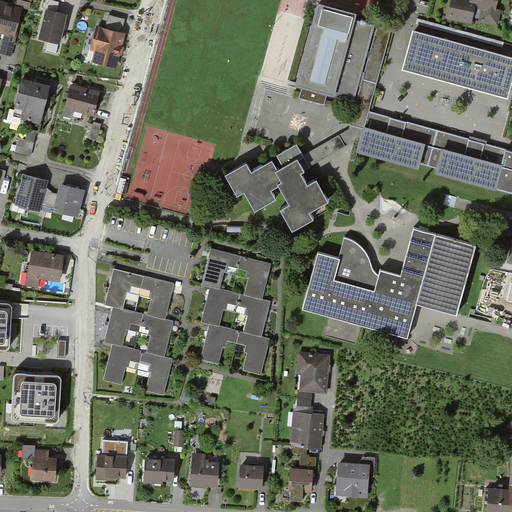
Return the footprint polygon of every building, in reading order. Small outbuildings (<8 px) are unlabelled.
[(5,0),(0,0),(0,27),(4,28),(0,48),(12,50),(23,3),(5,0)] [(50,0),(44,0),(42,9),(45,9),(57,12),(59,2),(50,0)] [(327,89),(355,96),(375,24),(353,18),(355,10),(318,0),(314,0),(294,79),(303,82),(300,92),(324,99),(327,89)] [(450,0),(447,15),(471,21),(475,7),(481,8),(478,21),(497,25),(500,10),(495,9),(497,0),(450,0)] [(45,9),(38,40),(48,43),(59,45),(60,45),(67,15),(57,12),(45,9)] [(105,29),(121,33),(125,19),(109,15),(105,29)] [(375,24),(355,96),(349,127),(304,154),(311,166),(361,137),(368,111),(391,25),(375,21),(375,24)] [(95,51),(93,62),(116,68),(119,55),(122,55),(124,48),(122,47),(125,34),(121,33),(105,29),(96,27),(90,50),(95,51)] [(511,57),(413,30),(403,69),(507,98),(511,80),(511,57)] [(59,45),(48,43),(46,50),(57,53),(59,45)] [(22,79),(13,116),(21,118),(21,119),(41,124),(50,86),(22,79)] [(71,83),(63,115),(72,118),(74,111),(94,116),(101,91),(71,83)] [(361,137),(357,152),(419,168),(421,162),(437,166),(436,173),(497,189),(498,186),(511,189),(511,148),(368,111),(361,137)] [(93,122),(89,139),(97,141),(101,124),(93,122)] [(12,151),(11,157),(28,161),(29,156),(31,157),(37,134),(27,131),(25,140),(19,138),(15,152),(12,151)] [(282,168),(297,159),(302,157),(297,148),(277,159),(282,168)] [(277,184),(278,186),(289,205),(281,210),(292,230),(313,218),(309,211),(328,201),(316,180),(307,185),(301,173),(304,171),(297,159),(282,168),(275,171),(281,181),(277,184)] [(245,193),(255,211),(275,200),(269,191),(278,186),(277,184),(281,181),(275,171),(271,163),(251,173),(246,164),(225,176),(237,197),(245,193)] [(23,174),(15,205),(41,212),(42,206),(47,188),(49,181),(23,174)] [(58,194),(54,209),(53,211),(78,218),(85,191),(60,185),(58,194)] [(47,188),(42,206),(54,209),(58,194),(51,193),(51,191),(50,191),(47,188)] [(319,250),(303,308),(408,337),(416,306),(417,302),(457,314),(476,244),(414,227),(401,274),(397,273),(381,269),(380,274),(374,272),(369,262),(367,255),(363,250),(357,245),(352,242),(344,238),(340,256),(319,250)] [(63,249),(31,244),(26,279),(37,281),(39,272),(60,275),(63,249)] [(272,262),(211,247),(210,252),(202,283),(210,285),(208,292),(201,320),(209,322),(208,329),(201,357),(219,362),(223,345),(247,351),(243,368),(262,372),(268,348),(270,337),(262,335),(268,308),(270,300),(263,298),(270,270),(272,262)] [(175,282),(114,267),(113,273),(105,304),(114,306),(113,311),(105,341),(113,343),(112,347),(104,378),(122,382),(126,366),(150,372),(146,388),(165,393),(172,364),(173,358),(165,356),(172,325),(173,321),(165,319),(173,289),(175,282)] [(12,304),(0,303),(0,351),(10,352),(12,304)] [(302,367),(301,387),(313,387),(328,388),(330,350),(299,349),(298,367),(302,367)] [(62,375),(14,372),(12,421),(59,423),(62,375)] [(299,387),(298,401),(312,402),(313,387),(301,387),(299,387)] [(295,408),(293,437),(306,438),(305,442),(322,443),(324,410),(295,408)] [(509,505),(508,511),(511,511),(511,416),(511,417),(510,442),(511,442),(511,448),(510,481),(490,480),(488,504),(509,505)] [(175,427),(175,442),(184,442),(184,427),(175,427)] [(23,441),(23,452),(34,453),(34,445),(34,441),(23,441)] [(98,448),(97,473),(116,474),(117,470),(127,471),(128,449),(108,448),(108,442),(94,441),(94,448),(98,448)] [(34,453),(33,472),(56,472),(56,450),(49,450),(49,445),(34,445),(34,453)] [(193,449),(191,479),(207,480),(207,477),(218,478),(219,455),(206,454),(206,450),(193,449)] [(146,451),(145,477),(163,478),(163,474),(174,475),(175,452),(146,451)] [(300,464),(313,464),(316,464),(316,451),(300,451),(300,464)] [(338,455),(336,490),(369,492),(371,457),(338,455)] [(241,458),(240,481),(263,482),(264,459),(241,458)] [(290,463),(289,493),(303,493),(303,486),(312,486),(313,464),(300,464),(290,463)]
